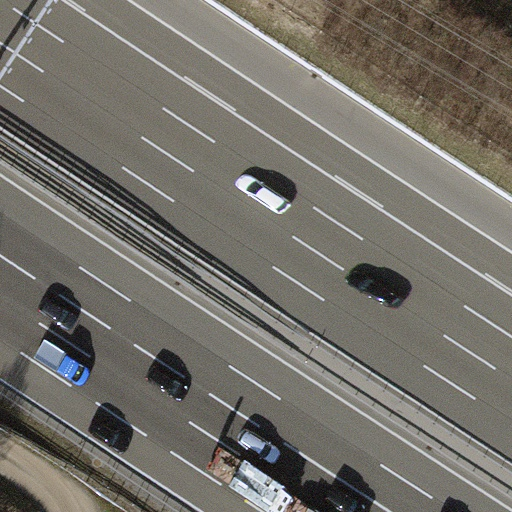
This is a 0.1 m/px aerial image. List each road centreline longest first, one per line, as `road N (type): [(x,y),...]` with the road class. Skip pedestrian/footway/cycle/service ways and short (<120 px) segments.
road 1 (motorway): [(511,378),(0,41)]
road 2 (motorway): [(0,274),(275,457)]
road 3 (motorway): [(275,457),(402,511)]
